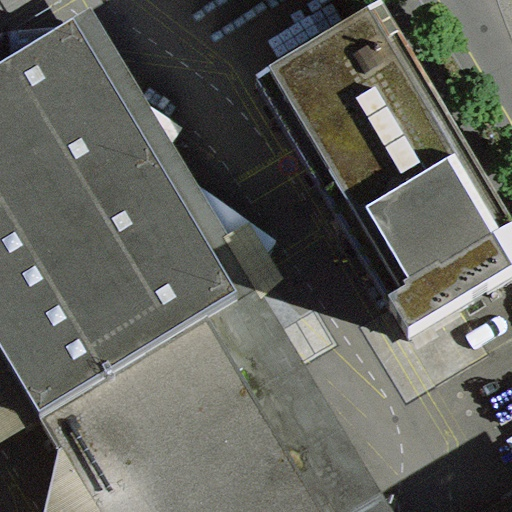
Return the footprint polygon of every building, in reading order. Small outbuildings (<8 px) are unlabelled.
[(396,173),(404,187),(464,151),(418,74),(381,11),(256,86),(331,212),(396,173)] [(0,356),(93,511),(280,511),(311,494),(207,319),(237,302),(73,31),(0,75),(0,356)] [(331,212),(408,340),(511,277),(511,230),(509,225),(464,151),(404,187),(396,173),(331,212)] [(89,511),(55,455),(43,511),(89,511)] [(511,511),(511,506),(501,511),(322,511),(311,494),(280,511),(511,511)]
